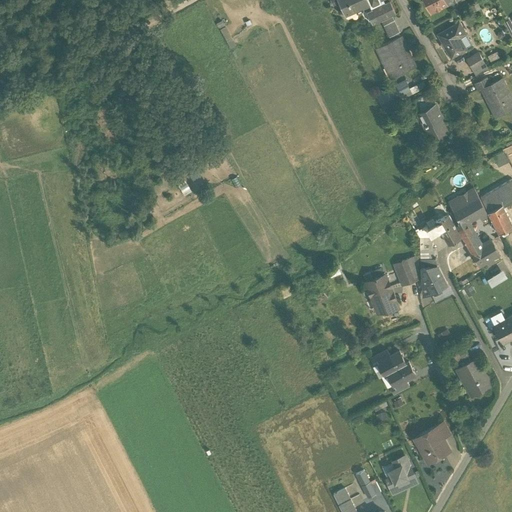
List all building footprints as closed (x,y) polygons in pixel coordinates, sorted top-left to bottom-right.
[(338,0),(344,12),(354,7),(356,11),(370,5),(368,0),(338,0)] [(427,0),(432,8),(447,0),(427,0)] [(390,1),(367,12),(373,25),(393,15),(396,14),(390,1)] [(393,15),(382,20),(384,25),(395,19),(393,15)] [(384,25),(390,36),(401,31),(400,31),(395,20),(395,19),(384,25)] [(459,22),(438,34),(452,57),(466,48),(458,34),(465,31),(459,22)] [(235,43),(228,29),(222,31),(230,46),(235,43)] [(401,35),(377,47),(392,78),(416,66),(401,35)] [(478,52),(467,58),(477,75),(489,69),(478,52)] [(487,77),(475,83),(479,90),(482,89),(481,88),(490,84),(487,77)] [(406,78),(376,94),(382,104),(412,88),(406,78)] [(490,84),(481,88),(482,89),(495,116),(496,115),(495,111),(506,106),(508,109),(511,107),(511,96),(502,78),(490,84)] [(428,92),(415,99),(421,109),(434,102),(428,92)] [(421,109),(419,111),(425,123),(423,124),(430,139),(449,129),(442,117),(444,116),(442,113),(441,110),(439,111),(434,102),(421,109)] [(493,155),(498,166),(509,161),(504,150),(493,155)] [(179,183),(185,193),(192,189),(185,179),(179,183)] [(503,184),(481,197),(489,212),(502,205),(504,207),(511,202),(511,179),(503,184)] [(475,188),(449,203),(461,225),(468,221),(486,211),(475,188)] [(502,205),(489,212),(500,234),(511,227),(511,223),(504,207),(502,205)] [(448,214),(435,221),(437,224),(429,228),(428,229),(432,235),(440,230),(449,245),(462,237),(448,214)] [(480,242),(470,224),(463,227),(459,229),(472,252),(479,248),(477,245),(480,242)] [(427,226),(417,232),(419,236),(420,236),(421,243),(420,250),(433,249),(432,237),(432,235),(428,229),(429,228),(427,226)] [(472,252),(479,265),(499,254),(491,240),(479,248),(472,252)] [(433,249),(420,250),(421,268),(434,267),(433,259),(437,259),(436,256),(435,249),(433,249)] [(417,256),(402,261),(405,269),(397,272),(403,285),(418,279),(417,256)] [(381,267),(370,272),(373,279),(384,274),(381,267)] [(434,267),(421,268),(422,287),(423,287),(426,285),(430,293),(446,285),(438,269),(436,271),(434,267)] [(504,269),(488,278),(493,286),(508,276),(504,269)] [(373,279),(367,281),(379,312),(398,308),(385,274),(384,274),(373,279)] [(468,295),(474,293),(471,284),(465,286),(468,295)] [(511,315),(502,321),(503,322),(502,323),(503,324),(496,328),(504,342),(511,338),(511,315)] [(441,341),(451,334),(447,328),(437,335),(441,341)] [(462,342),(450,349),(456,361),(469,355),(462,342)] [(387,349),(371,358),(375,365),(379,363),(379,362),(391,355),(387,349)] [(391,355),(379,362),(379,363),(385,375),(388,373),(394,384),(395,385),(406,379),(416,374),(409,361),(406,363),(400,351),(391,355)] [(477,358),(458,368),(473,395),(492,385),(477,358)] [(406,379),(395,385),(394,384),(390,387),(394,394),(410,385),(406,379)] [(444,422),(435,427),(441,438),(443,437),(450,433),(444,422)] [(435,427),(420,435),(427,447),(422,449),(428,461),(450,449),(443,437),(441,438),(435,427)] [(397,467),(392,469),(394,475),(387,478),(392,488),(415,478),(405,456),(394,461),(397,467)] [(376,494),(364,470),(357,473),(369,497),(376,494)] [(335,494),(344,511),(358,511),(346,488),(335,494)]
